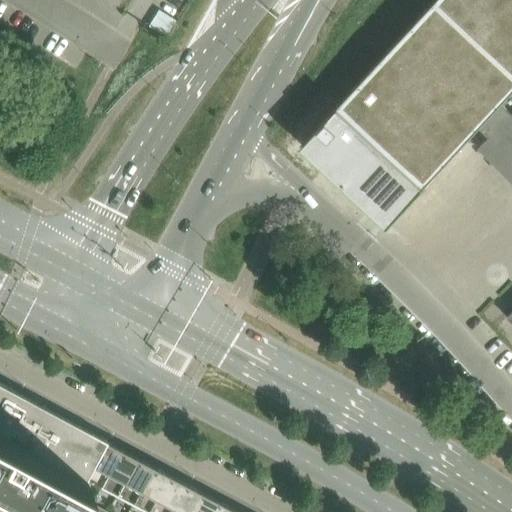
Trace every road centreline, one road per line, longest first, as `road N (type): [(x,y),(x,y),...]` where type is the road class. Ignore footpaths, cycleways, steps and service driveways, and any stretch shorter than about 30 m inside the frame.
road 1 (secondary): [(511,511),(148,310)]
road 2 (unclassified): [(0,360),(281,511)]
road 3 (secondary): [(120,361),(395,511)]
road 4 (unclassified): [(511,409),(292,188)]
road 5 (tertiary): [(221,48),(77,274)]
road 6 (tertiary): [(243,139),(307,22)]
